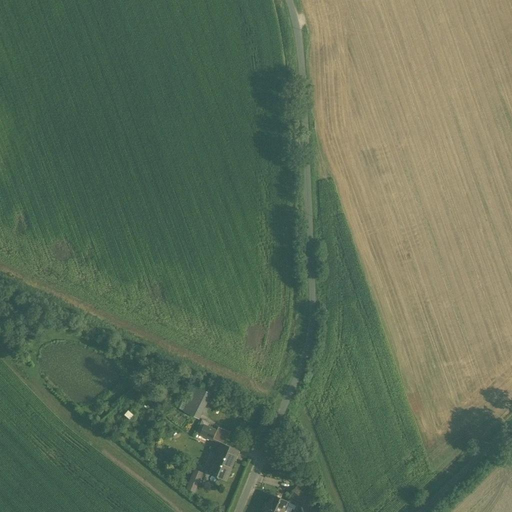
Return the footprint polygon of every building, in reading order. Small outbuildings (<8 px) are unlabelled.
[(201,405),(191,400),(185,412),(195,417),(201,405)] [(217,431),(204,425),(200,434),(213,440),(217,431)] [(238,451),(222,444),(210,473),(227,480),(231,470),(230,469),(238,451)] [(315,511),(303,479),(290,495),(303,506),(301,507),(302,511),(315,511)] [(284,511),(288,502),(273,496),(270,504),(267,503),(263,511),(265,511),(284,511)]
